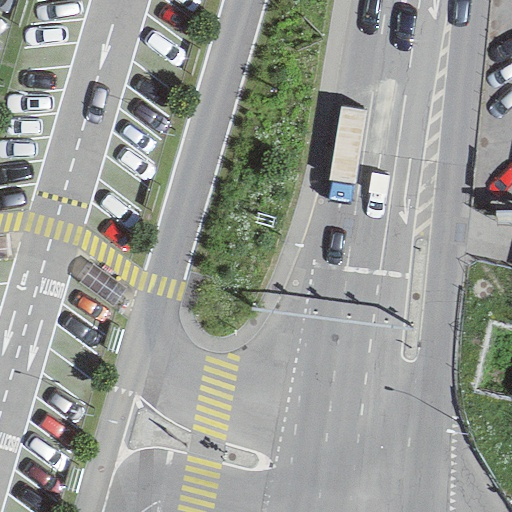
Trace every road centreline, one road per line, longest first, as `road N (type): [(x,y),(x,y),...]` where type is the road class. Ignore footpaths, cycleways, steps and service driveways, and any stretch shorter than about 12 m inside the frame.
road 1 (secondary): [(411,465),(431,360),(472,0)]
road 2 (secondary): [(394,0),(328,436)]
